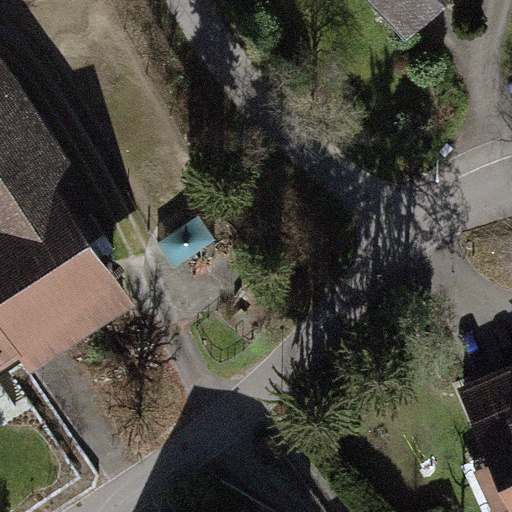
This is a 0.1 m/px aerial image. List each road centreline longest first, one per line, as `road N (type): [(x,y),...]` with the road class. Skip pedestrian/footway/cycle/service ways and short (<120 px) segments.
road 1 (residential): [(411,240),(274,382),(102,511)]
road 2 (residential): [(190,0),(222,57),(411,240)]
